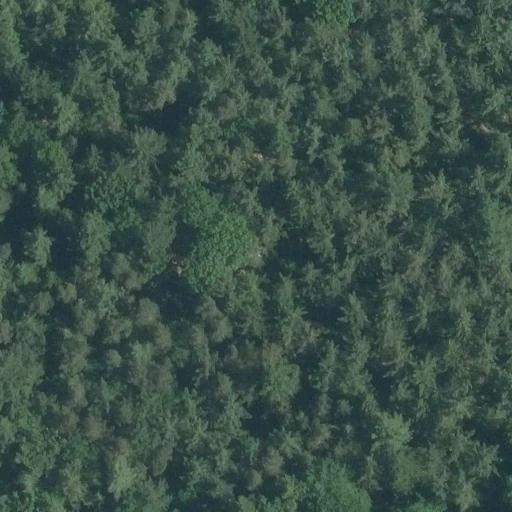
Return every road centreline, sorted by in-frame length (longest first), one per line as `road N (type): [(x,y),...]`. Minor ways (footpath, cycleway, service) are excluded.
road 1 (track): [(184,313),(398,79)]
road 2 (track): [(0,163),(184,313)]
road 3 (track): [(0,442),(117,368),(184,313)]
road 4 (track): [(398,79),(511,154)]
